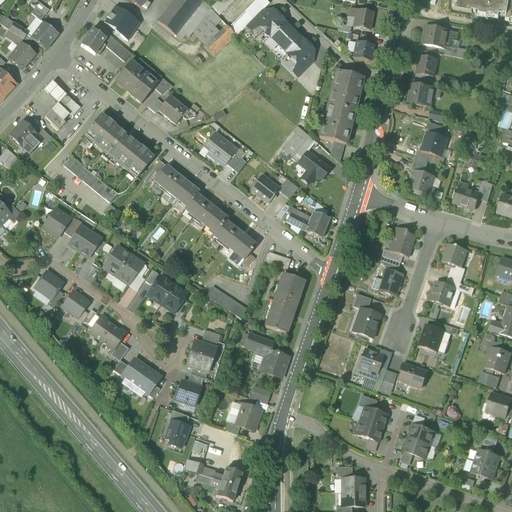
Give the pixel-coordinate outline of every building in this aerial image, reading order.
[(124,0),(139,10),(140,9),(145,2),(146,0),(124,0)] [(175,0),(157,24),(180,42),(180,41),(185,40),(186,39),(187,40),(192,34),(210,11),(200,0),(175,0)] [(227,9),(231,5),(225,0),(220,0),(219,2),(227,9)] [(258,0),(244,14),(252,22),(261,13),(269,5),(264,0),(258,0)] [(503,18),(506,19),(509,0),(456,0),(457,0),(458,2),(457,7),(455,9),(455,12),(472,15),(472,13),(476,14),(479,15),(480,17),(487,18),(489,16),(493,17),(495,19),(499,20),(499,19),(502,19),(503,18)] [(31,6),(35,10),(44,17),(49,12),(35,1),(31,6)] [(149,5),(145,2),(140,9),(144,12),(149,5)] [(223,13),(227,9),(219,2),(215,6),(223,13)] [(219,18),(223,13),(215,6),(211,10),(219,18)] [(139,24),(115,8),(103,24),(115,32),(114,34),(127,42),(139,24)] [(40,22),(44,17),(35,10),(31,15),(40,22)] [(353,17),(355,18),(356,12),(349,10),(347,18),(352,19),(353,17)] [(204,47),(226,28),(210,11),(192,34),(204,47)] [(269,39),(283,25),(284,24),(272,12),(270,12),(265,17),(256,26),(257,26),(264,33),(264,36),(266,39),(269,39)] [(373,15),(356,12),(355,18),(352,29),(369,33),(373,15)] [(265,17),(261,13),(252,22),(248,26),(246,28),(251,33),(257,26),(256,26),(265,17)] [(244,14),(240,18),(248,26),(252,22),(244,14)] [(511,24),(511,20),(509,22),(506,21),(506,19),(503,18),(502,19),(499,19),(499,20),(495,19),(493,17),(489,16),(487,18),(480,17),(479,15),(476,14),(475,18),(511,24)] [(350,29),(352,29),(355,18),(353,17),(352,19),(347,18),(346,28),(350,29)] [(0,26),(9,32),(13,25),(5,19),(3,18),(2,19),(0,22),(0,26)] [(240,18),(236,22),(244,30),(246,28),(248,26),(240,18)] [(236,22),(232,26),(240,34),(244,30),(236,22)] [(13,25),(9,32),(23,41),(28,33),(14,24),(13,25)] [(30,39),(46,51),(58,35),(42,24),(30,39)] [(296,38),(283,25),(269,39),(282,52),(296,38)] [(236,38),(240,34),(232,26),(228,30),(235,38),(236,38)] [(339,26),(337,33),(349,35),(350,29),(346,28),(339,26)] [(203,48),(213,58),(235,38),(228,30),(226,28),(204,47),(203,48)] [(439,50),(439,49),(442,32),(425,29),(422,47),(439,50)] [(80,47),(95,57),(102,46),(106,40),(92,31),(80,47)] [(21,44),(23,41),(9,32),(5,38),(19,47),(21,44)] [(459,35),(442,32),(439,49),(446,51),(446,49),(450,50),(451,42),(457,43),(459,35)] [(102,46),(110,53),(118,45),(109,37),(106,41),(106,40),(102,46)] [(282,52),(286,56),(300,42),(296,39),(297,38),(296,38),(282,52)] [(299,68),(308,59),(313,55),(313,52),(301,41),(300,42),(286,56),(286,59),(289,61),(292,61),(299,68)] [(354,55),(356,45),(348,43),(346,53),(354,55)] [(8,61),(21,71),(35,55),(21,44),(19,47),(8,61)] [(353,60),(370,64),(373,48),(356,44),(356,45),(354,55),(353,60)] [(131,56),(118,45),(110,53),(123,64),(131,56)] [(445,57),(457,60),(458,52),(450,50),(446,49),(446,51),(445,57)] [(416,76),(433,79),(436,61),(420,58),(416,76)] [(292,74),(297,79),(312,64),(308,59),(299,68),(292,74)] [(133,100),(140,106),(143,103),(153,91),(155,88),(154,88),(146,81),(148,78),(130,63),(116,81),(136,97),(133,100)] [(0,104),(17,86),(0,71),(0,104)] [(332,99),(330,107),(354,113),(363,80),(336,73),(335,74),(338,74),(333,92),(331,91),(329,98),(332,99)] [(440,85),(453,88),(454,81),(441,78),(440,85)] [(155,88),(153,91),(161,98),(172,89),(161,80),(154,88),(155,88)] [(43,92),(55,104),(64,95),(51,83),(43,92)] [(422,107),(423,99),(425,89),(409,86),(406,104),(422,107)] [(437,91),(425,89),(423,99),(432,100),(435,101),(437,91)] [(68,116),(62,110),(70,101),(64,95),(55,104),(57,106),(51,112),(62,122),(68,116)] [(175,127),(182,119),(186,113),(169,99),(162,106),(157,112),(158,113),(175,127)] [(423,99),(422,107),(430,109),(432,100),(423,99)] [(80,109),(70,101),(62,110),(68,116),(69,115),(72,118),(80,109)] [(146,109),(155,116),(158,113),(157,112),(162,106),(156,101),(146,109)] [(321,139),(330,107),(327,106),(318,139),(321,139)] [(345,147),(354,113),(330,107),(321,139),(318,139),(318,140),(331,143),(344,146),(345,147)] [(187,111),(186,113),(182,119),(185,122),(194,119),(195,117),(187,111)] [(65,125),(62,122),(51,112),(45,119),(58,132),(65,125)] [(430,120),(443,123),(444,116),(431,114),(430,120)] [(135,181),(136,181),(152,162),(153,160),(152,160),(151,161),(149,159),(146,157),(148,155),(140,149),(139,151),(133,146),(134,145),(128,140),(127,142),(123,139),(125,137),(119,133),(118,134),(113,129),(114,127),(106,121),(105,123),(100,119),(101,117),(100,117),(99,118),(83,138),(84,138),(85,137),(93,143),(91,144),(128,174),(129,173),(136,179),(135,181)] [(8,137),(21,150),(22,150),(35,135),(21,123),(8,137)] [(426,131),(441,136),(443,129),(428,124),(426,131)] [(511,127),(510,134),(507,132),(503,145),(509,147),(509,145),(511,145),(511,127)] [(282,153),(297,165),(306,153),(314,143),(299,130),(296,134),(282,153)] [(40,140),(45,145),(50,139),(42,131),(37,137),(40,140)] [(206,157),(219,167),(221,163),(225,166),(234,156),(237,152),(215,134),(203,149),(209,153),(206,157)] [(430,156),(440,160),(441,159),(446,140),(427,134),(424,145),(425,145),(423,153),(422,153),(421,154),(430,156)] [(37,137),(35,135),(22,150),(27,154),(40,140),(37,137)] [(327,155),(339,165),(344,146),(331,143),(327,155)] [(0,158),(0,162),(9,170),(17,160),(6,151),(0,158)] [(417,152),(415,159),(428,163),(430,156),(421,154),(422,153),(417,152)] [(297,165),(307,173),(316,161),(306,153),(297,165)] [(225,166),(233,172),(241,161),(234,156),(225,166)] [(428,163),(443,167),(445,160),(441,159),(440,160),(430,156),(428,163)] [(63,168),(67,171),(75,162),(70,158),(63,168)] [(428,163),(415,159),(411,172),(415,173),(424,175),(428,163)] [(316,161),(307,173),(313,178),(320,183),(327,175),(324,172),(327,169),(316,160),(316,161)] [(468,166),(476,168),(478,163),(470,160),(468,166)] [(246,165),(241,161),(233,172),(237,176),(246,165)] [(67,171),(72,175),(80,166),(75,162),(67,171)] [(153,170),(159,174),(160,173),(161,174),(165,168),(159,163),(153,170)] [(72,175),(77,179),(84,170),(80,166),(72,175)] [(165,194),(166,193),(178,178),(165,168),(161,174),(160,173),(159,174),(153,183),(159,187),(158,188),(165,194)] [(77,179),(81,183),(89,173),(84,170),(77,179)] [(81,183),(86,186),(93,177),(89,173),(81,183)] [(306,187),(313,178),(307,173),(300,182),(306,187)] [(409,192),(428,198),(434,179),(424,175),(415,173),(415,174),(416,174),(413,182),(412,181),(409,192)] [(86,186),(91,190),(98,181),(93,177),(86,186)] [(188,186),(178,178),(166,193),(176,201),(188,186)] [(252,193),(268,206),(279,192),(261,178),(253,187),(255,189),(252,193)] [(91,190),(95,194),(103,184),(98,181),(91,190)] [(280,195),(288,201),(297,190),(289,183),(280,195)] [(95,194),(100,198),(107,188),(103,184),(95,194)] [(479,193),(482,194),(483,190),(491,192),(493,187),(482,184),(479,193)] [(176,201),(186,209),(196,196),(197,196),(198,194),(188,186),(176,201)] [(100,198),(104,201),(112,192),(107,188),(100,198)] [(463,207),(474,211),(477,201),(479,195),(478,195),(467,192),(467,193),(458,190),(453,205),(463,208),(463,207)] [(480,201),(487,204),(491,192),(483,190),(482,194),(480,201)] [(104,201),(109,205),(117,196),(112,192),(104,201)] [(206,204),(197,196),(196,196),(186,209),(184,211),(194,220),(206,204)] [(508,218),(511,218),(511,202),(510,202),(511,200),(502,197),(496,215),(508,218)] [(314,210),(317,211),(319,207),(313,202),(311,208),(314,210)] [(8,220),(13,224),(20,216),(8,204),(2,209),(10,217),(8,220)] [(217,212),(206,204),(194,220),(205,228),(217,212)] [(110,206),(106,211),(115,218),(118,213),(110,206)] [(286,224),(304,233),(310,220),(305,217),(289,209),(285,206),(282,209),(287,213),(286,214),(289,216),(286,224)] [(0,226),(0,227),(8,220),(10,217),(2,209),(0,207),(0,226)] [(312,214),(325,219),(327,213),(319,207),(317,211),(314,210),(312,214)] [(276,217),(281,220),(286,214),(287,213),(282,209),(276,217)] [(42,230),(57,240),(62,234),(70,221),(55,211),(51,217),(44,218),(46,225),(42,230)] [(111,222),(115,218),(106,211),(102,215),(111,222)] [(227,221),(217,212),(205,228),(214,235),(215,236),(225,223),(227,221)] [(312,214),(310,220),(304,233),(321,240),(329,221),(325,219),(312,214)] [(62,234),(67,237),(76,222),(71,219),(70,221),(62,234)] [(81,225),(76,222),(67,237),(72,240),(80,228),(81,225)] [(235,231),(225,223),(215,236),(214,235),(212,238),(223,246),(235,231)] [(74,250),(78,253),(90,235),(80,228),(72,240),(67,247),(74,251),(74,250)] [(401,258),(407,260),(415,238),(407,235),(407,234),(396,230),(388,253),(401,258)] [(245,239),(235,231),(223,246),(233,254),(245,239)] [(101,242),(90,235),(78,253),(82,256),(82,257),(88,261),(93,254),(100,242),(101,242)] [(256,247),(245,239),(233,254),(244,263),(249,256),(256,247)] [(93,254),(98,257),(105,246),(100,242),(93,254)] [(452,267),(460,270),(464,258),(462,258),(464,252),(458,249),(455,248),(455,249),(449,246),(443,264),(452,267)] [(102,270),(115,279),(129,257),(117,249),(102,270)] [(383,267),(397,272),(399,265),(401,258),(388,253),(383,252),(381,259),(386,260),(383,267)] [(263,265),(269,267),(273,256),(267,254),(263,265)] [(244,263),(242,265),(247,269),(254,260),(249,256),(244,263)] [(269,267),(275,269),(278,258),(273,256),(269,267)] [(142,266),(129,257),(115,279),(128,288),(135,276),(142,266)] [(275,269),(280,271),(284,260),(278,258),(275,269)] [(290,262),(284,260),(280,271),(286,273),(290,262)] [(496,278),(511,282),(511,263),(502,260),(496,278)] [(452,267),(447,281),(460,286),(465,272),(461,270),(460,270),(452,267)] [(377,293),(395,299),(402,277),(385,271),(381,283),(378,293),(377,293)] [(144,283),(149,286),(151,286),(158,276),(151,272),(145,282),(144,283)] [(51,301),(51,302),(57,292),(62,286),(46,274),(34,290),(51,301)] [(128,288),(137,294),(144,283),(145,282),(135,276),(128,288)] [(283,276),(276,296),(297,303),(304,283),(283,276)] [(147,298),(160,307),(173,287),(160,278),(147,298)] [(371,291),(378,293),(381,283),(374,280),(371,291)] [(470,289),(460,286),(447,281),(445,287),(453,290),(468,296),(470,289)] [(430,302),(447,308),(453,290),(445,287),(436,284),(430,302)] [(187,296),(173,287),(160,307),(174,316),(187,296)] [(206,298),(211,302),(217,292),(212,288),(206,298)] [(47,307),(52,311),(63,296),(57,292),(51,302),(51,301),(47,307)] [(211,302),(216,305),(222,295),(217,292),(211,302)] [(511,296),(502,293),(500,300),(511,303),(511,296)] [(61,309),(77,321),(83,313),(89,305),(73,294),(69,299),(67,297),(63,303),(65,304),(61,309)] [(216,305),(221,308),(227,298),(222,295),(216,305)] [(286,336),(297,303),(276,296),(265,329),(286,336)] [(360,311),(366,313),(370,302),(356,297),(352,309),(359,312),(360,311)] [(221,308),(226,312),(232,302),(227,298),(221,308)] [(511,309),(511,308),(511,303),(500,300),(498,305),(508,308),(511,309)] [(226,312),(231,315),(237,305),(232,302),(226,312)] [(231,315),(236,318),(242,308),(237,305),(231,315)] [(436,320),(439,307),(432,305),(429,318),(436,320)] [(247,312),(242,308),(236,318),(241,322),(247,312)] [(465,320),(469,311),(462,308),(458,318),(465,320)] [(489,332),(511,339),(511,309),(508,308),(502,327),(492,324),(489,332)] [(352,334),(372,341),(380,318),(366,313),(360,311),(359,312),(352,334)] [(91,312),(88,316),(82,324),(87,327),(96,316),(91,312)] [(80,327),(82,324),(88,316),(83,313),(77,321),(75,324),(80,327)] [(88,335),(101,344),(112,328),(105,323),(106,321),(100,317),(88,335)] [(450,336),(456,338),(458,332),(449,329),(436,324),(434,330),(442,332),(441,333),(450,336)] [(436,354),(436,353),(441,339),(440,338),(441,333),(442,332),(434,330),(426,327),(419,348),(436,354)] [(119,333),(112,328),(101,344),(113,353),(119,344),(126,335),(120,331),(119,333)] [(204,332),(202,339),(200,345),(215,350),(217,344),(219,337),(204,332)] [(450,336),(441,333),(440,338),(441,339),(436,353),(445,356),(449,344),(448,342),(450,336)] [(239,348),(245,350),(249,337),(243,335),(239,348)] [(254,353),(267,358),(269,354),(272,345),(273,345),(250,336),(249,337),(245,350),(254,353)] [(495,350),(503,353),(504,347),(492,343),(490,349),(492,350),(493,350),(495,350)] [(110,357),(119,364),(119,363),(128,351),(119,344),(113,353),(110,357)] [(192,370),(207,375),(215,350),(200,345),(194,344),(186,368),(192,370)] [(486,370),(486,371),(494,373),(503,376),(510,355),(503,353),(495,350),(493,356),(491,355),(486,370)] [(375,377),(376,377),(379,369),(382,358),(364,352),(357,370),(375,377)] [(255,372),(262,374),(267,358),(254,353),(250,363),(258,366),(255,372)] [(286,359),(269,354),(267,358),(262,374),(280,380),(287,360),(286,359)] [(123,386),(132,391),(147,370),(134,361),(128,369),(121,379),(124,381),(125,384),(123,386)] [(128,369),(119,363),(119,364),(112,373),(121,379),(128,369)] [(398,382),(421,390),(427,374),(403,366),(398,382)] [(382,383),(382,381),(386,371),(379,369),(376,377),(375,377),(374,380),(382,383)] [(160,380),(147,370),(132,391),(140,397),(141,396),(144,395),(147,398),(154,388),(160,380)] [(192,370),(190,377),(203,381),(205,382),(207,375),(192,370)] [(355,376),(373,382),(374,380),(375,377),(357,370),(355,376)] [(397,375),(386,371),(382,381),(393,385),(397,375)] [(485,387),(496,390),(500,380),(489,376),(485,387)] [(200,389),(203,381),(190,377),(189,377),(187,385),(200,389)] [(382,383),(374,380),(373,382),(371,389),(379,391),(382,383)] [(179,404),(194,409),(200,390),(200,389),(187,385),(181,383),(175,402),(179,404)] [(201,394),(208,396),(211,389),(204,387),(201,394)] [(147,398),(152,401),(159,391),(154,388),(147,398)] [(250,400),(266,405),(270,394),(254,389),(250,400)] [(485,414),(505,421),(506,419),(511,405),(511,402),(491,395),(488,405),(490,406),(488,414),(485,413),(485,414)] [(364,410),(373,413),(377,403),(361,397),(358,408),(363,410),(364,410)] [(192,414),(194,409),(179,404),(177,409),(192,414)] [(227,424),(234,426),(236,419),(239,420),(240,417),(239,417),(242,408),(232,404),(225,423),(227,424)] [(239,429),(252,433),(255,425),(256,425),(257,424),(260,413),(242,407),(242,408),(239,417),(240,417),(239,420),(236,419),(234,426),(234,427),(239,429)] [(363,410),(359,423),(382,431),(386,418),(373,413),(364,410),(363,410)] [(170,423),(185,428),(188,419),(171,413),(168,423),(170,423)] [(168,447),(180,451),(183,443),(185,443),(187,437),(185,437),(187,429),(185,428),(170,423),(164,441),(169,443),(168,447)] [(377,444),(382,431),(359,423),(354,436),(368,441),(377,444)] [(224,433),(236,438),(239,429),(234,427),(234,426),(227,424),(224,433)] [(410,434),(408,440),(430,448),(435,434),(412,427),(409,434),(410,434)] [(405,446),(403,453),(413,457),(425,461),(430,448),(408,440),(406,446),(405,446)] [(483,446),(494,450),(497,444),(485,440),(483,446)] [(364,452),(374,455),(378,445),(377,444),(368,441),(364,452)] [(478,451),(474,463),(470,475),(492,482),(496,471),(500,459),(478,451)] [(409,467),(413,457),(403,453),(399,464),(409,467)] [(183,472),(197,477),(200,469),(201,467),(187,462),(183,472)] [(197,477),(211,481),(213,476),(214,474),(201,470),(201,469),(200,469),(197,477)] [(341,482),(341,495),(364,495),(364,481),(351,481),(351,470),(348,469),(336,469),(336,482),(341,482)] [(222,479),(213,476),(211,481),(236,490),(241,476),(225,470),(222,479)] [(211,481),(197,477),(196,482),(209,487),(211,481)] [(461,485),(472,489),(474,483),(463,479),(461,485)] [(232,504),(236,490),(211,481),(209,487),(219,490),(216,499),(232,504)] [(341,495),(341,509),(351,509),(364,509),(364,495),(341,495)] [(186,501),(191,509),(198,505),(192,497),(186,501)]
